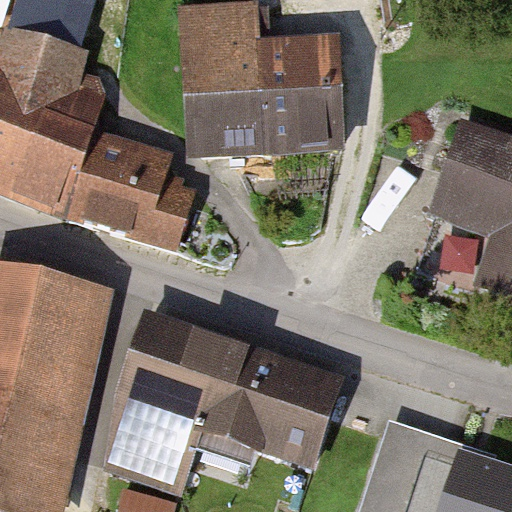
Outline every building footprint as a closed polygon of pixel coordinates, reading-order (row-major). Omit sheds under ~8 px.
[(24,29),(0,108),(0,194),(74,216),(121,58),(24,29)] [(193,52),(202,160),(361,147),(352,40),(193,52)] [(511,131),(470,117),(418,269),(511,301),(511,131)] [(114,147),(89,216),(178,249),(203,180),(114,147)] [(0,507),(21,511),(75,511),(126,290),(1,262),(0,264),(0,507)] [(353,373),(157,307),(126,402),(322,467),(353,373)] [(511,511),(511,411),(468,395),(425,511),(511,511)] [(184,511),(187,501),(132,489),(126,511),(184,511)]
